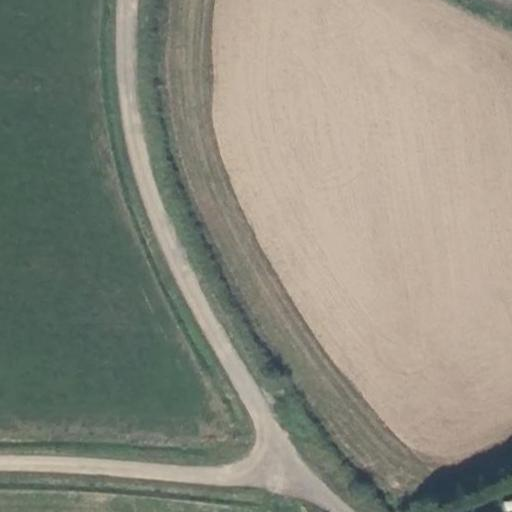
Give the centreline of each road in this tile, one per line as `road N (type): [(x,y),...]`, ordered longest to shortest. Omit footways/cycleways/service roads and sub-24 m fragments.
road 1 (track): [(130,0),(126,63),(147,201),(274,461)]
road 2 (track): [(274,461),(245,474),(0,464)]
